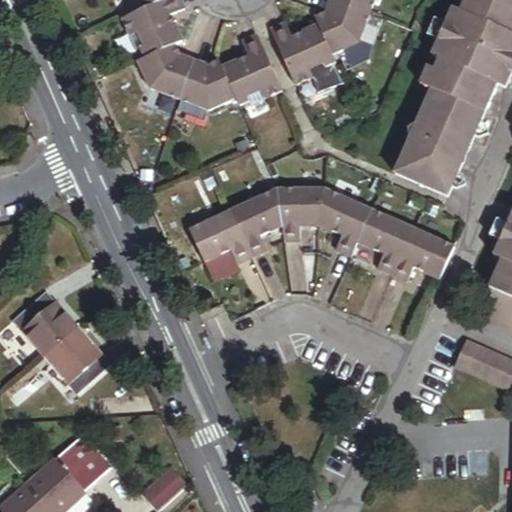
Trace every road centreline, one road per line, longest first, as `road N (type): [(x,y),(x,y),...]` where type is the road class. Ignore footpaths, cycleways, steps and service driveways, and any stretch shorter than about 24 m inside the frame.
road 1 (tertiary): [(246,511),(92,173)]
road 2 (residential): [(511,141),(441,318)]
road 3 (tertiary): [(92,173),(14,0)]
road 4 (residential): [(441,318),(382,445)]
road 5 (residential): [(511,439),(382,445)]
